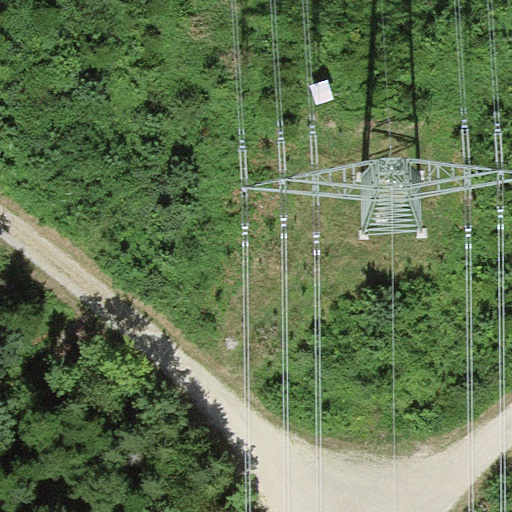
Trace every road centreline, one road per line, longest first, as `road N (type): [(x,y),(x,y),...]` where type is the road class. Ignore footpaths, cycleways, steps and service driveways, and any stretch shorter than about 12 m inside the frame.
road 1 (track): [(326,511),(50,269),(0,235)]
road 2 (track): [(394,511),(511,399)]
